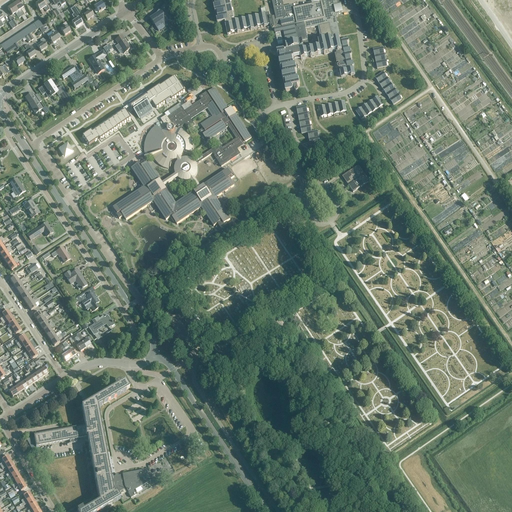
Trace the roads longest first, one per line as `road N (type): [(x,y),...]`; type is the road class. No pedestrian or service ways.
road 1 (unclassified): [(277,511),(196,386),(192,346),(175,321),(143,305),(68,198)]
road 2 (residential): [(6,134),(132,323),(125,364)]
road 3 (track): [(363,133),(511,345)]
road 4 (residential): [(68,198),(34,144),(162,57)]
road 5 (secondary): [(267,511),(168,363),(154,356)]
road 6 (secondary): [(154,356),(150,335),(61,203)]
road 7 (residential): [(275,106),(345,93),(361,81),(349,0)]
road 8 (track): [(431,88),(300,175)]
road 9 (secondary): [(0,94),(126,12)]
